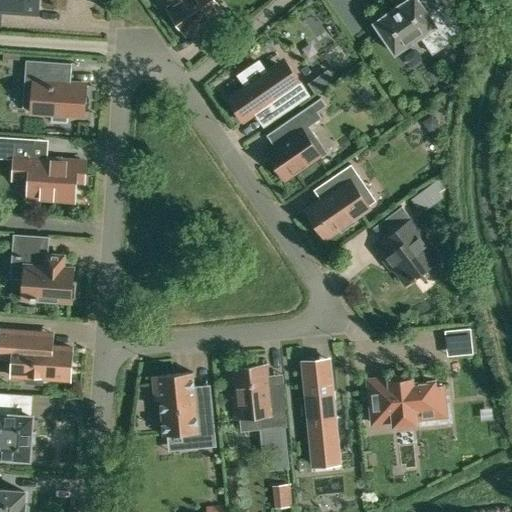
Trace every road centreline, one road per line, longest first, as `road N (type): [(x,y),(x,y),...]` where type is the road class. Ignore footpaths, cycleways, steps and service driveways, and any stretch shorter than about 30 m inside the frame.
road 1 (residential): [(188,90),(311,275),(320,306),(297,332),(171,348),(109,346)]
road 2 (residential): [(109,346),(123,99),(134,80),(153,74),(188,90)]
road 3 (residential): [(91,511),(109,346)]
